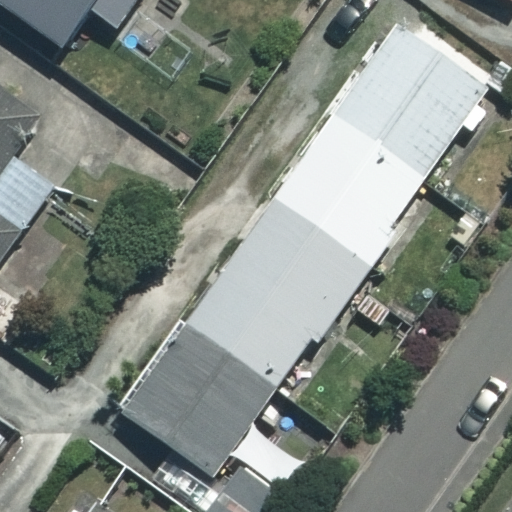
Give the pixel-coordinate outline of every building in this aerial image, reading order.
[(135,0),(0,0),(0,14),(56,54),(84,14),(112,34),(135,0)] [(511,0),(494,0),(511,11),(511,0)] [(329,116),(427,185),(488,98),(390,29),(329,116)] [(35,121),(0,95),(0,259),(49,191),(7,161),(35,121)] [(181,326),(279,395),(427,185),(329,116),(181,326)] [(181,326),(117,417),(185,465),(161,499),(179,511),(270,511),(301,469),(251,434),(279,395),(181,326)] [(91,511),(76,501),(68,511),(91,511)]
